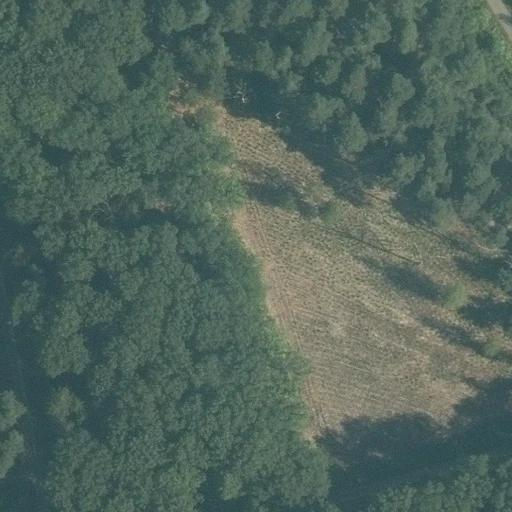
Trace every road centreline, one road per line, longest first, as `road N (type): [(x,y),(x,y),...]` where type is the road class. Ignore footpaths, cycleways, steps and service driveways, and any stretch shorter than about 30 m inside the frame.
road 1 (track): [(290,511),(511,449)]
road 2 (track): [(4,311),(40,511)]
